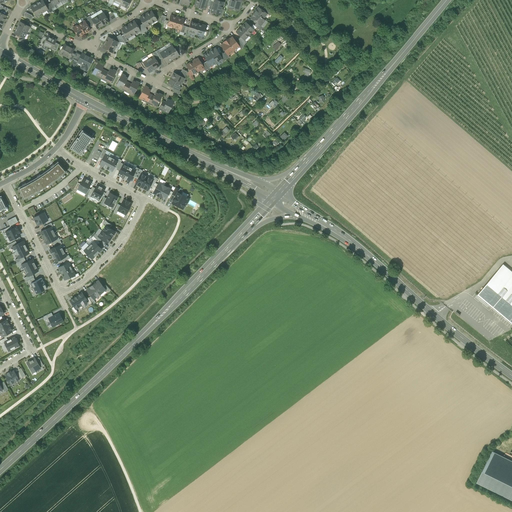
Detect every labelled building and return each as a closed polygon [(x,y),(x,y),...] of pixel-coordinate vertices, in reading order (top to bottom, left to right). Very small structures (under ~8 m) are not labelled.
[(42,0),(37,3),(42,13),(48,9),(46,6),(42,0)] [(196,0),(195,6),(203,9),(204,7),(205,6),(206,5),(207,0),(196,0)] [(212,10),(211,11),(213,11),(213,13),(220,15),(221,9),(223,2),(215,0),(214,0),(214,2),(212,10)] [(230,0),(228,8),(239,11),(242,1),(239,0),(230,0)] [(42,13),(37,3),(31,7),(36,16),(42,13)] [(258,7),(254,13),(263,19),(267,14),(264,11),(258,7)] [(152,11),(146,14),(151,24),(157,20),(152,11)] [(107,16),(110,21),(116,18),(113,12),(107,16)] [(103,13),(98,16),(103,25),(109,22),(103,13)] [(265,20),(263,19),(254,13),(250,18),(256,23),(260,26),(261,25),(265,20)] [(145,27),(151,24),(146,14),(140,18),(143,23),(145,27)] [(167,25),(174,27),(177,17),(170,15),(167,25)] [(97,28),(103,25),(98,16),(92,19),(94,23),(97,28)] [(184,20),(177,17),(174,27),(181,29),(181,30),(182,25),(184,20)] [(85,21),(79,24),(84,33),(90,30),(89,28),(85,21)] [(134,21),(128,25),(134,34),(140,30),(137,26),(134,21)] [(20,22),(17,28),(27,33),(29,27),(30,27),(25,25),(20,22)] [(188,32),(195,34),(198,24),(191,22),(189,28),(188,32)] [(246,22),(241,27),(249,35),(254,30),(246,22)] [(78,37),(84,33),(79,24),(73,28),(78,37)] [(205,26),(198,24),(195,34),(202,36),(204,30),(205,26)] [(133,35),(134,34),(128,25),(122,29),(127,38),(128,38),(133,35)] [(244,40),(249,35),(241,27),(236,32),(241,37),(244,40)] [(24,38),(27,33),(17,28),(14,34),(19,36),(24,39),(24,38)] [(43,44),(44,45),(47,46),(51,49),(55,42),(56,40),(48,35),(43,44)] [(108,37),(105,43),(116,48),(119,42),(114,40),(108,37)] [(229,38),(226,41),(234,51),(236,49),(236,48),(238,46),(239,47),(237,43),(232,37),(229,39),(229,38)] [(238,39),(240,41),(243,46),(247,42),(244,40),(241,37),(238,39)] [(231,53),(234,51),(226,41),(223,43),(224,43),(221,45),(225,52),(228,55),(228,54),(230,52),(231,53)] [(272,47),(276,50),(282,45),(278,41),(272,47)] [(113,53),(116,48),(105,43),(102,48),(108,51),(113,53)] [(69,58),(72,52),(74,49),(65,44),(64,44),(63,47),(62,46),(61,47),(60,48),(60,50),(61,50),(59,53),(69,58)] [(166,49),(166,50),(172,59),(179,55),(175,49),(174,49),(172,46),(166,49)] [(215,48),(209,52),(216,63),(222,60),(222,59),(219,54),(215,48)] [(166,63),(172,59),(166,50),(161,53),(160,53),(163,58),(166,63)] [(210,66),(216,63),(209,52),(203,55),(207,61),(210,66)] [(76,53),(76,54),(73,59),(78,62),(81,55),(76,53)] [(81,68),(86,71),(92,59),(82,53),(81,55),(78,62),(83,65),(81,68)] [(154,56),(149,59),(155,69),(160,66),(156,61),(154,56)] [(198,58),(192,62),(198,71),(201,70),(202,71),(204,70),(205,69),(202,64),(198,58)] [(149,73),(155,69),(149,59),(143,62),(145,66),(149,73)] [(96,74),(99,75),(102,69),(104,66),(101,64),(102,63),(98,61),(92,73),(96,75),(96,74)] [(192,75),(198,71),(192,62),(186,65),(189,70),(192,75)] [(107,81),(110,83),(116,71),(113,69),(112,70),(110,69),(108,72),(105,78),(107,80),(107,81)] [(179,76),(184,78),(187,73),(187,72),(186,71),(182,69),(179,76)] [(174,73),(171,79),(181,84),(184,78),(179,76),(174,73)] [(120,86),(122,88),(123,87),(126,81),(127,78),(125,77),(125,76),(122,74),(116,85),(119,87),(120,86)] [(332,82),(335,86),(340,81),(337,77),(332,82)] [(178,90),(181,84),(171,79),(170,79),(168,83),(167,85),(172,87),(172,86),(175,87),(174,88),(178,90)] [(130,93),(133,95),(139,83),(136,81),(135,82),(133,81),(131,84),(128,90),(130,92),(130,93)] [(143,98),(145,100),(149,93),(150,90),(148,89),(148,88),(145,86),(139,98),(142,99),(143,98)] [(254,94),(259,100),(263,97),(257,91),(254,94)] [(153,105),(156,107),(162,95),(159,93),(158,94),(156,93),(154,96),(151,102),(151,103),(153,104),(153,105)] [(165,111),(168,113),(174,101),(171,99),(170,100),(167,99),(166,102),(162,109),(165,110),(165,111)] [(304,114),(299,117),(302,123),(307,119),(304,114)] [(225,135),(229,129),(226,126),(221,131),(225,135)] [(69,148),(81,156),(93,137),(82,130),(69,148)] [(284,140),(288,136),(284,132),(280,136),(284,140)] [(105,154),(102,158),(99,165),(104,167),(103,168),(106,169),(112,158),(105,154)] [(118,161),(112,158),(106,169),(108,170),(112,172),(115,167),(118,161)] [(23,185),(18,187),(23,200),(30,196),(37,193),(46,187),(53,182),(61,176),(67,171),(58,161),(54,165),(53,164),(50,166),(51,167),(46,171),(40,175),(40,174),(37,176),(37,177),(30,181),(26,183),(25,183),(22,184),(23,185)] [(119,171),(118,174),(121,176),(121,177),(123,179),(129,167),(123,164),(119,171)] [(123,179),(126,180),(126,179),(130,181),(133,176),(136,170),(135,170),(129,167),(123,179)] [(135,184),(141,187),(147,176),(141,173),(138,178),(135,184)] [(153,180),(147,176),(141,187),(147,190),(150,185),(153,180)] [(68,184),(72,190),(74,189),(79,180),(76,177),(68,184)] [(77,189),(85,193),(88,188),(91,183),(88,181),(89,180),(86,179),(86,180),(83,179),(80,184),(77,189)] [(154,191),(153,193),(159,196),(165,186),(159,182),(158,184),(154,191)] [(99,200),(104,190),(102,188),(102,187),(99,186),(98,187),(96,186),(95,188),(91,196),(95,199),(99,200)] [(171,189),(165,186),(159,196),(165,200),(167,197),(170,191),(171,189)] [(183,209),(188,198),(187,197),(188,195),(182,191),(181,194),(178,193),(177,193),(176,196),(172,203),(183,209)] [(117,197),(110,193),(107,199),(105,203),(112,207),(117,197)] [(118,211),(126,215),(131,204),(123,200),(120,205),(118,210),(118,211)] [(33,207),(27,209),(30,216),(36,213),(33,207)] [(44,213),(33,218),(37,225),(48,220),(44,213)] [(10,226),(18,222),(15,217),(7,221),(10,226)] [(106,225),(102,231),(111,238),(115,232),(110,228),(106,225)] [(12,228),(4,232),(2,233),(5,239),(9,237),(10,240),(20,235),(19,232),(18,229),(17,229),(16,227),(12,228)] [(40,232),(44,238),(54,233),(51,227),(45,229),(40,232)] [(102,239),(107,243),(111,238),(102,231),(98,236),(98,237),(102,239)] [(57,238),(54,233),(44,238),(47,244),(52,241),(57,239),(57,238)] [(99,242),(102,239),(98,237),(98,236),(95,234),(93,236),(99,242)] [(91,238),(94,241),(97,245),(99,242),(93,236),(91,238)] [(13,247),(16,252),(26,247),(23,241),(17,244),(13,246),(13,247)] [(94,241),(89,246),(97,254),(102,249),(97,245),(94,241)] [(52,256),(63,251),(60,245),(55,247),(49,250),(52,256)] [(97,254),(89,246),(84,251),(86,253),(92,259),(97,254)] [(29,253),(26,247),(16,252),(19,258),(23,256),(29,253)] [(63,251),(52,256),(56,262),(61,259),(66,257),(66,256),(63,251)] [(22,264),(25,270),(35,265),(32,259),(26,262),(22,264)] [(58,267),(61,274),(72,268),(69,262),(64,264),(58,267)] [(478,295),(511,323),(511,271),(503,264),(478,295)] [(38,271),(35,265),(25,270),(28,276),(32,274),(38,271)] [(72,268),(61,274),(65,280),(70,277),(75,275),(72,268)] [(35,281),(31,283),(36,294),(47,289),(42,278),(35,281)] [(98,281),(92,285),(100,294),(105,290),(103,287),(102,285),(101,285),(98,281)] [(91,295),(90,295),(91,296),(94,299),(100,294),(92,285),(87,290),(91,295)] [(74,306),(75,309),(82,304),(83,305),(84,305),(85,305),(86,304),(87,303),(86,302),(87,301),(86,299),(82,293),(70,300),(74,306)] [(53,316),(49,319),(53,326),(63,321),(59,313),(53,316)] [(5,320),(0,322),(0,330),(9,325),(6,320),(5,320)] [(9,325),(0,330),(0,333),(1,337),(4,335),(11,332),(12,331),(9,325)] [(15,337),(8,340),(4,342),(9,351),(19,345),(18,342),(19,342),(17,338),(16,339),(15,337)] [(36,371),(40,368),(40,367),(35,359),(35,358),(27,363),(32,372),(35,370),(36,371)] [(19,379),(16,374),(14,371),(11,372),(10,371),(7,373),(8,374),(5,376),(8,380),(7,381),(8,383),(9,383),(13,381),(14,382),(19,379)] [(4,382),(0,383),(0,384),(3,389),(4,392),(8,389),(4,382)] [(511,460),(492,451),(488,460),(511,471),(511,460)] [(511,499),(511,471),(488,460),(477,482),(511,499)]
